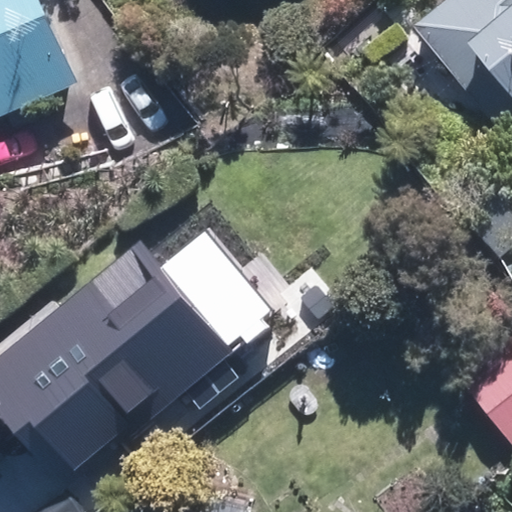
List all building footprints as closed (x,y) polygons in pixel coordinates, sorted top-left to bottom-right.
[(0,0),(0,121),(95,81),(61,0),(0,0)] [(511,0),(458,0),(428,23),(511,131),(511,0)] [(511,193),(482,216),(511,254),(511,193)] [(0,372),(0,385),(82,486),(249,350),(162,242),(0,372)] [(511,345),(471,379),(511,429),(511,345)] [(0,453),(11,445),(0,432),(0,453)]
